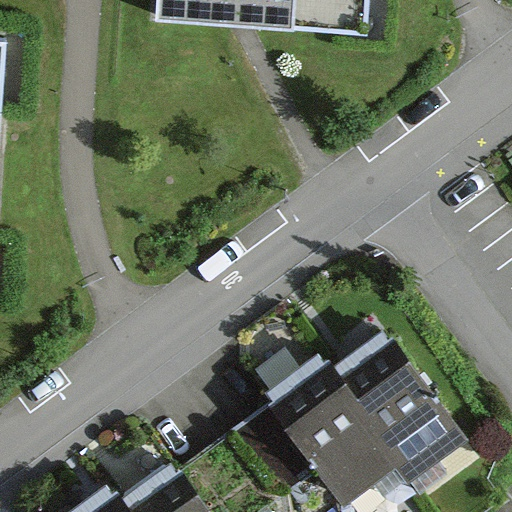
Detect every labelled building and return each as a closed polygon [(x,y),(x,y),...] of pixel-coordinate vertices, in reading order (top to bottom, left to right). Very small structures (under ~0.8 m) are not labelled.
[(378,0),(146,0),(146,9),(377,19),(378,0)] [(0,183),(13,18),(0,17),(0,183)] [(469,423),(389,308),(329,350),(405,460),(408,465),(469,423)] [(265,378),(349,499),(405,460),(329,350),(321,339),(265,378)] [(263,511),(316,474),(275,414),(185,479),(209,511),(263,511)] [(209,511),(185,479),(138,511),(209,511)] [(119,511),(114,503),(101,511),(119,511)]
